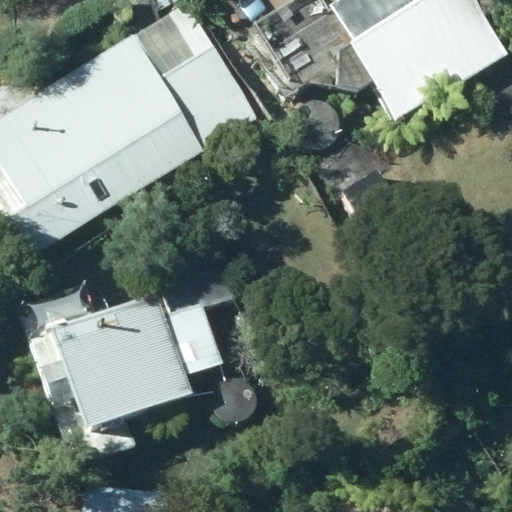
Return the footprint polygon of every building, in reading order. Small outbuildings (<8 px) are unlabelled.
[(396,123),(508,55),(475,0),(348,0),(333,9),(327,0),(294,0),(243,31),(286,99),(308,86),(357,93),(372,83),(396,123)] [(0,275),(1,278),(257,119),(185,3),(0,118),(0,275)] [(377,169),(340,192),(365,231),(403,208),(377,169)] [(87,432),(194,397),(186,373),(222,361),(204,309),(240,298),(218,250),(164,268),(172,292),(167,293),(174,315),(166,318),(158,294),(58,326),(60,331),(28,342),(50,407),(76,399),(87,432)] [(81,511),(168,511),(170,493),(84,485),(81,511)]
